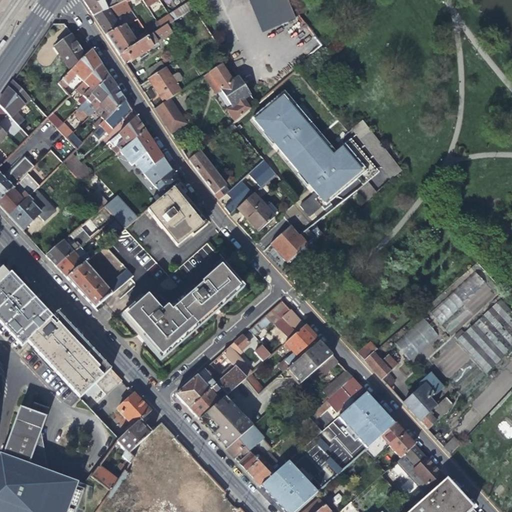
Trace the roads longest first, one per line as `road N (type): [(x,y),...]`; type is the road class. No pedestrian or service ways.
road 1 (residential): [(283,289),(193,189),(65,0)]
road 2 (residential): [(486,511),(283,289)]
road 3 (residential): [(155,401),(0,236)]
road 4 (residential): [(155,401),(283,289)]
road 5 (residential): [(259,511),(155,401)]
